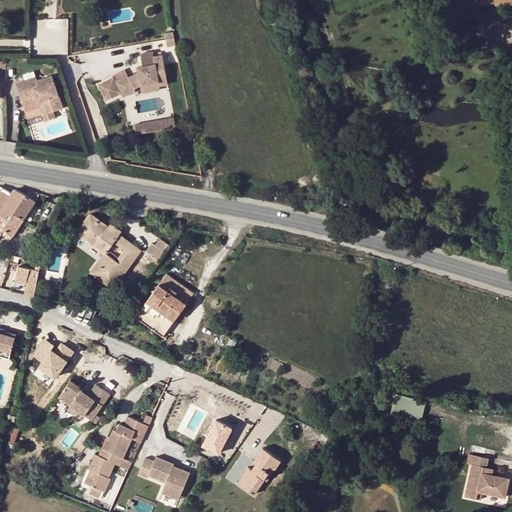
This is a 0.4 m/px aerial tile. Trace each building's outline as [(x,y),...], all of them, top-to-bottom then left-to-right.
[(428,0),(430,10),(448,8),(446,1),(436,1),(435,0),(428,0)] [(511,0),(457,0),(458,8),(511,3),(511,0)] [(172,34),(164,35),(167,44),(173,43),(172,34)] [(119,93),(120,96),(133,90),(131,86),(140,82),(156,79),(156,83),(165,82),(160,53),(154,54),(153,51),(140,53),(142,63),(141,63),(141,66),(136,68),(136,70),(126,76),(125,74),(115,79),(114,77),(98,84),(106,100),(119,93)] [(16,85),(23,108),(43,102),(47,114),(52,112),(63,109),(53,77),(38,82),(36,78),(16,85)] [(131,86),(133,90),(135,93),(140,90),(144,89),(157,87),(156,83),(156,79),(140,82),(131,86)] [(43,102),(23,108),(24,113),(39,107),(44,122),(54,118),(52,112),(47,114),(43,102)] [(174,116),(134,123),(136,134),(176,127),(174,116)] [(24,221),(42,195),(28,190),(24,196),(14,188),(10,194),(0,187),(0,216),(11,223),(16,215),(24,221)] [(14,237),(24,221),(16,215),(11,223),(0,216),(0,239),(5,232),(14,237)] [(104,268),(99,264),(92,273),(113,288),(141,252),(121,237),(123,234),(116,228),(113,231),(91,215),(78,233),(107,255),(116,243),(126,251),(117,262),(111,258),(104,268)] [(156,271),(162,262),(168,254),(172,247),(162,240),(158,246),(154,243),(148,251),(152,254),(149,258),(154,262),(151,267),(156,271)] [(107,255),(99,264),(104,268),(111,258),(107,255)] [(26,291),(36,293),(40,267),(18,263),(16,279),(28,280),(26,291)] [(168,276),(137,318),(164,337),(194,294),(168,276)] [(0,353),(9,355),(13,333),(0,329),(0,353)] [(47,336),(35,354),(44,360),(41,365),(58,377),(77,349),(62,338),(58,344),(47,336)] [(74,383),(61,401),(94,423),(111,396),(96,386),(91,394),(74,383)] [(424,418),(429,399),(398,392),(394,411),(424,418)] [(143,438),(150,422),(145,419),(141,427),(125,419),(121,428),(117,426),(115,432),(112,431),(108,442),(105,440),(101,451),(122,460),(130,441),(140,445),(143,438)] [(255,474),(244,488),(255,496),(266,481),(268,482),(282,462),(263,448),(252,463),(256,466),(251,471),(255,474)] [(111,467),(118,470),(122,460),(101,451),(96,461),(92,459),(85,472),(90,473),(85,485),(92,489),(104,495),(110,480),(106,478),(111,467)] [(486,472),(487,467),(489,458),(469,453),(466,463),(472,464),(465,496),(476,499),(478,491),(483,492),(505,497),(510,478),(493,474),(486,472)] [(166,485),(163,492),(181,499),(190,478),(172,470),(174,466),(157,459),(155,464),(146,459),(138,476),(148,481),(149,478),(166,485)] [(118,470),(127,474),(131,465),(122,460),(118,470)] [(237,483),(244,488),(255,474),(251,471),(248,469),(237,483)] [(104,495),(92,489),(89,498),(100,503),(104,495)] [(181,499),(163,492),(161,496),(179,504),(181,499)]
